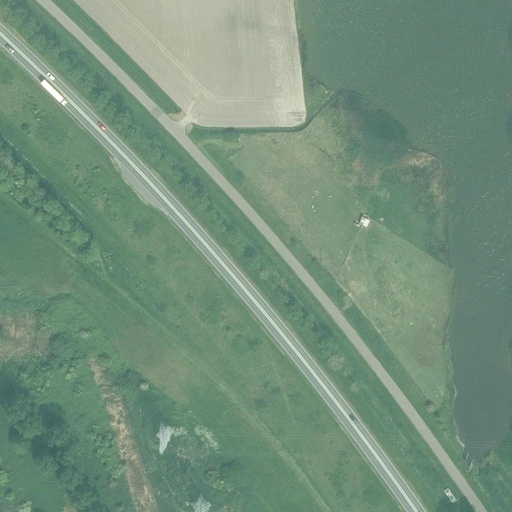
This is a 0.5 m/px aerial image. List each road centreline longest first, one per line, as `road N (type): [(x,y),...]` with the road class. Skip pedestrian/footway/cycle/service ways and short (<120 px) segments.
road 1 (unclassified): [(482,511),(290,258),(146,100),(41,0)]
road 2 (trunk): [(415,511),(329,393),(169,204),(0,34)]
